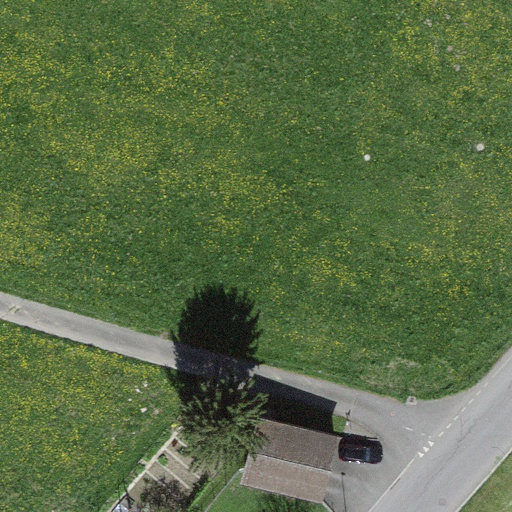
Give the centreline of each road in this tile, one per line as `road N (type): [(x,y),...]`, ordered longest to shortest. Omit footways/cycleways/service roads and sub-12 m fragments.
road 1 (track): [(0,306),(362,409),(461,457)]
road 2 (tertiary): [(411,511),(511,400)]
